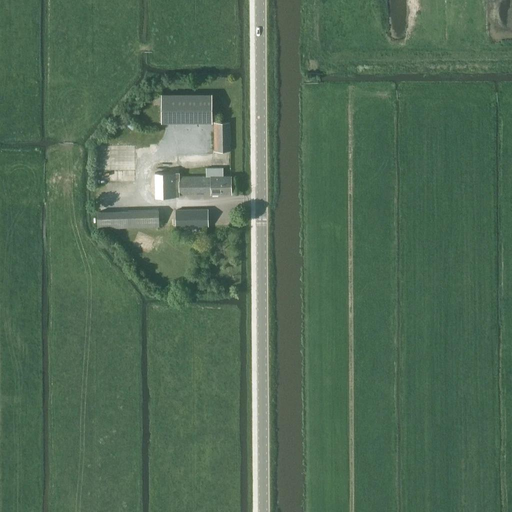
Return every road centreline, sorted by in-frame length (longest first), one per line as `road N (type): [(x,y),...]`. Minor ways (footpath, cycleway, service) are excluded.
road 1 (tertiary): [(266,511),(262,0)]
road 2 (track): [(352,511),(349,94),(430,94)]
